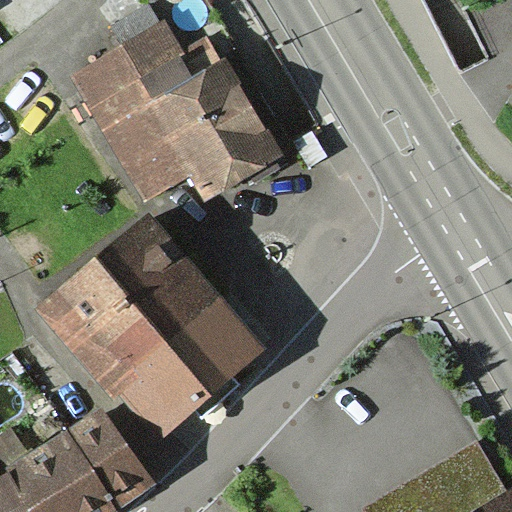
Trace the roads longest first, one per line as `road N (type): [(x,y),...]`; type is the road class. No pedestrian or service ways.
road 1 (residential): [(455,216),(315,350),(178,511)]
road 2 (primary): [(326,0),(402,125)]
road 3 (residential): [(402,125),(511,58)]
